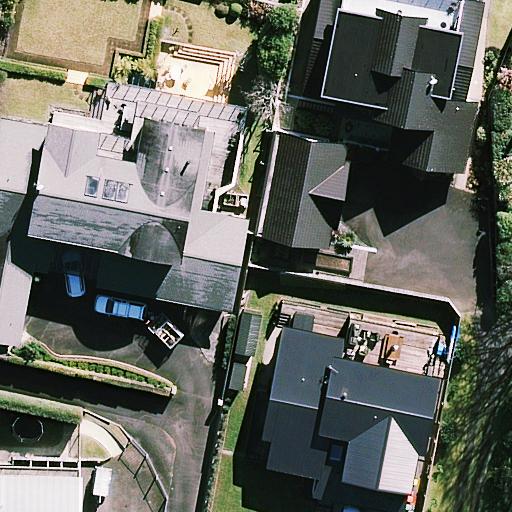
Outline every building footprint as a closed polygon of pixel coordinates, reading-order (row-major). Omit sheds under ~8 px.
[(484,0),(320,0),(304,98),(374,110),(372,124),(393,128),(387,164),(464,177),(476,108),(466,106),(484,0)] [(247,113),(97,88),(91,123),(54,117),(51,132),(1,124),(0,128),(0,352),(20,356),(34,273),(48,275),(54,243),(103,251),(97,291),(233,314),(252,198),(233,195),(247,113)] [(352,152),(283,138),(264,241),(332,254),(352,152)] [(350,338),(286,327),(261,470),(326,481),(333,440),(426,456),(440,376),(346,360),(350,338)] [(0,511),(82,511),(83,476),(0,475),(0,511)]
